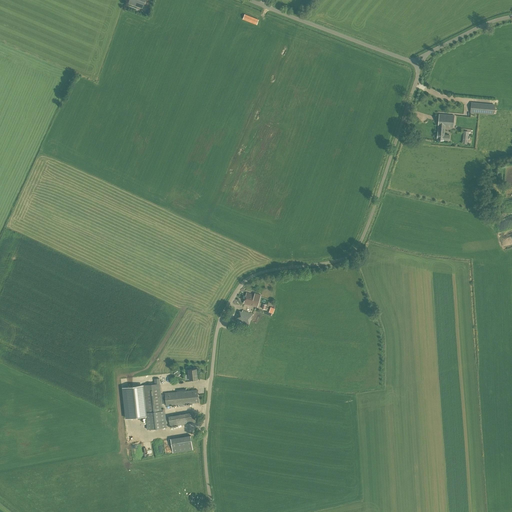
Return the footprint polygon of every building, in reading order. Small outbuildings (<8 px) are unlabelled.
[(142,8),(145,0),(128,0),(127,3),(142,8)] [(257,25),(259,20),(245,14),(243,19),(257,25)] [(472,102),(471,112),(494,115),(495,104),(472,102)] [(449,140),(450,135),(444,134),(445,127),(453,127),(454,115),(439,114),(438,125),(437,139),(444,140),(449,140)] [(471,144),(472,137),(472,133),(468,133),(468,131),(464,131),(462,144),(467,144),(471,144)] [(255,295),(247,292),(244,303),(257,307),(260,295),(255,293),(255,295)] [(253,314),(243,310),(242,312),(241,311),(238,318),(239,319),(239,320),(249,325),(253,314)] [(190,379),(197,378),(197,369),(189,369),(190,379)] [(163,410),(160,383),(159,378),(154,379),(155,384),(143,385),(146,412),(148,429),(167,427),(165,410),(163,410)] [(186,391),(186,388),(177,389),(177,392),(165,393),(166,406),(179,404),(184,404),(199,402),(198,389),(186,391)] [(170,426),(196,422),(194,412),(169,416),(170,426)] [(173,452),(193,449),(191,435),(171,438),(173,452)]
